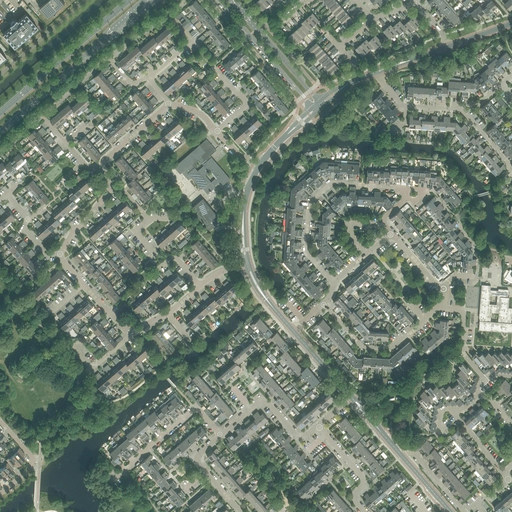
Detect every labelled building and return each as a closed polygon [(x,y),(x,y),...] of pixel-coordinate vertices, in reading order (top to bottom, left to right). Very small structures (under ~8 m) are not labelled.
[(48,0),(40,7),(48,17),(53,13),(55,14),(57,10),(65,3),(62,0),(48,0)] [(195,0),(189,6),(193,10),(200,5),(195,0)] [(266,7),(259,0),(258,0),(255,3),(262,11),(266,7)] [(333,0),(327,5),(330,9),(338,2),(335,0),(333,0)] [(436,11),(438,14),(449,4),(445,0),(443,0),(437,6),(439,9),(438,10),(436,11)] [(492,0),(487,4),(493,11),(497,7),(492,0)] [(330,9),(334,12),(341,6),(338,2),(330,9)] [(482,3),(480,5),(483,8),(485,12),(488,15),(493,11),(487,4),(485,6),(482,3)] [(443,13),(445,15),(453,9),(449,4),(438,14),(440,16),(442,14),(441,14),(443,13)] [(204,9),(200,5),(193,10),(195,13),(193,15),(195,17),(197,15),(204,9)] [(480,5),(475,9),(481,16),(485,12),(483,8),(480,5)] [(334,12),(337,16),(344,10),(341,6),(334,12)] [(208,14),(204,9),(197,15),(199,17),(197,19),(199,21),(208,14)] [(444,20),(446,23),(455,14),(457,13),(453,9),(445,15),(447,18),(446,19),(444,20)] [(481,16),(475,9),(470,13),(476,20),(481,16)] [(337,16),(340,20),(347,13),(344,10),(337,16)] [(182,12),(179,14),(177,16),(175,18),(177,20),(182,16),(184,14),(182,12)] [(313,13),(309,16),(315,24),(319,20),(313,13)] [(340,20),(343,23),(351,17),(347,13),(340,20)] [(13,47),(14,47),(14,46),(22,39),(25,40),(26,39),(28,38),(28,36),(28,34),(36,26),(36,27),(37,26),(36,25),(36,26),(26,14),(25,14),(17,21),(16,19),(15,20),(10,25),(10,24),(9,25),(10,25),(11,27),(3,34),(3,33),(2,34),(3,35),(3,34),(13,46),(13,47)] [(203,26),(205,24),(212,18),(208,14),(199,21),(203,26)] [(455,14),(446,23),(448,25),(449,23),(451,22),(453,24),(457,21),(459,24),(464,20),(461,17),(459,19),(455,14)] [(415,15),(411,19),(418,26),(421,23),(415,15)] [(309,16),(305,19),(312,27),(315,24),(309,16)] [(351,17),(343,23),(346,27),(354,21),(351,17)] [(212,18),(205,24),(206,25),(208,27),(205,29),(207,31),(214,25),(216,23),(212,18)] [(301,23),(303,24),(308,30),(312,27),(305,19),(301,23)] [(411,19),(408,22),(414,29),(418,26),(411,19)] [(400,20),(396,24),(402,31),(406,28),(404,25),(400,20)] [(408,22),(404,25),(406,28),(410,33),(414,29),(408,22)] [(303,24),(299,27),(306,35),(310,31),(308,30),(303,24)] [(391,24),(387,28),(393,35),(397,32),(392,27),(393,27),(391,24)] [(396,24),(393,27),(392,27),(397,32),(399,34),(402,31),(396,24)] [(207,31),(211,35),(218,30),(214,25),(207,31)] [(169,26),(164,30),(170,37),(174,33),(169,26)] [(299,27),(296,30),(302,38),(306,35),(299,27)] [(393,35),(387,28),(383,31),(390,38),(393,35)] [(164,30),(160,34),(165,41),(170,37),(164,30)] [(213,42),(215,40),(222,34),(218,30),(211,35),(213,38),(211,39),(213,42)] [(296,30),(292,33),(298,41),(302,38),(296,30)] [(298,41),(292,33),(288,37),(295,44),(298,41)] [(160,34),(155,38),(159,43),(159,44),(160,45),(165,41),(160,34)] [(215,40),(219,44),(226,39),(222,34),(215,40)] [(376,35),(372,38),(378,46),(382,42),(376,35)] [(154,37),(149,41),(155,47),(159,44),(159,43),(155,38),(154,37)] [(372,38),(369,41),(368,42),(373,47),(375,49),(378,46),(372,38)] [(218,46),(218,47),(219,49),(221,48),(222,50),(230,43),(226,39),(219,44),(218,45),(218,46)] [(367,39),(363,42),(369,50),(373,47),(368,42),(369,41),(367,39)] [(149,41),(145,45),(150,51),(155,47),(149,41)] [(309,49),(313,53),(320,46),(317,42),(309,49)] [(363,42),(359,45),(366,53),(369,50),(363,42)] [(145,45),(140,49),(143,52),(145,56),(150,51),(145,45)] [(366,53),(359,45),(355,49),(362,56),(366,53)] [(137,46),(132,50),(138,56),(143,52),(140,49),(137,46)] [(313,53),(316,56),(323,50),(320,46),(313,53)] [(242,49),(237,53),(243,60),(248,56),(242,49)] [(132,50),(128,54),(134,60),(138,56),(132,50)] [(316,56),(319,60),(326,53),(323,50),(316,56)] [(511,57),(506,51),(502,55),(511,66),(511,61),(510,60),(511,58),(511,57)] [(237,53),(233,57),(238,64),(240,66),(245,62),(243,60),(237,53)] [(319,60),(322,64),(329,57),(326,53),(319,60)] [(128,54),(123,58),(131,66),(135,62),(134,60),(128,54)] [(498,54),(495,57),(497,59),(502,64),(503,66),(505,64),(510,70),(511,68),(511,66),(502,55),(500,57),(498,54)] [(491,59),(491,60),(492,61),(503,74),(505,72),(505,71),(500,66),(502,64),(497,59),(495,57),(495,56),(494,56),(491,59)] [(233,57),(228,61),(234,68),(236,66),(239,69),(241,67),(240,66),(238,64),(233,57)] [(322,64),(325,67),(333,61),(329,57),(322,64)] [(131,66),(123,58),(119,62),(126,70),(131,66)] [(182,60),(180,62),(191,75),(196,70),(190,64),(187,67),(186,65),(182,60)] [(228,61),(223,65),(229,72),(230,71),(231,70),(234,72),(236,70),(234,68),(228,61)] [(325,67),(328,71),(336,64),(333,61),(325,67)] [(487,65),(489,67),(489,66),(494,72),(495,70),(500,76),(503,74),(492,61),(487,65)] [(183,70),(181,72),(186,79),(191,75),(180,62),(178,64),(182,69),(183,70)] [(336,64),(328,71),(332,75),(339,68),(336,64)] [(94,77),(98,82),(104,77),(102,74),(103,73),(108,69),(106,66),(101,71),(94,77)] [(489,67),(485,70),(495,83),(498,81),(493,75),(495,73),(494,72),(489,66),(489,67)] [(173,68),(171,70),(182,83),(186,79),(181,72),(178,75),(177,73),(173,68)] [(172,80),(177,86),(179,88),(183,84),(182,83),(171,70),(169,72),(173,77),(174,78),(172,80)] [(252,76),(256,81),(262,75),(258,70),(252,76)] [(485,70),(480,74),(486,81),(488,79),(493,85),(495,83),(485,70)] [(475,76),(476,78),(487,90),(489,88),(484,82),(486,81),(480,74),(478,72),(474,74),(475,76)] [(98,82),(102,87),(114,76),(112,74),(108,78),(106,79),(104,77),(98,82)] [(256,81),(260,85),(266,79),(262,75),(256,81)] [(102,87),(100,88),(104,93),(106,91),(112,86),(110,83),(111,82),(116,78),(114,76),(102,87)] [(164,76),(162,78),(173,90),(177,86),(172,80),(169,82),(168,81),(164,76)] [(475,76),(471,80),(472,81),(472,82),(478,88),(479,87),(484,92),(487,90),(476,78),(475,76)] [(173,90),(162,78),(160,80),(164,85),(164,84),(165,86),(162,88),(168,94),(173,90)] [(202,93),(203,92),(216,81),(214,79),(209,83),(208,85),(205,82),(198,89),(202,93)] [(262,92),(264,90),(270,84),(266,79),(260,85),(262,87),(260,89),(262,92)] [(203,92),(207,97),(214,91),(211,88),(213,87),(213,88),(218,83),(216,81),(203,92)] [(472,82),(466,81),(465,98),(468,98),(468,90),(475,91),(478,88),(472,82)] [(106,91),(110,96),(122,85),(120,83),(115,87),(116,87),(114,88),(112,86),(106,91)] [(264,90),(268,94),(274,89),(270,84),(264,90)] [(122,85),(110,96),(114,100),(120,95),(118,92),(119,91),(124,87),(122,85)] [(404,89),(404,94),(407,95),(407,99),(410,99),(411,95),(413,95),(414,86),(408,86),(408,89),(405,88),(404,89)] [(131,96),(135,100),(148,90),(146,87),(141,92),(142,92),(140,93),(138,90),(131,96)] [(207,97),(211,101),(223,90),(222,88),(217,92),(217,93),(216,94),(214,91),(207,97)] [(266,96),(270,101),(276,95),(279,93),(274,89),(268,94),(266,96)] [(135,100),(139,105),(146,99),(144,97),(145,96),(150,92),(148,90),(135,100)] [(211,101),(215,106),(221,100),(219,97),(220,96),(221,97),(225,92),(223,90),(211,101)] [(373,101),(371,103),(374,107),(376,105),(383,99),(381,97),(384,94),(382,92),(379,95),(377,92),(376,92),(371,97),(372,97),(373,99),(372,100),(373,101)] [(85,95),(81,99),(86,106),(91,102),(85,95)] [(270,101),(274,106),(280,100),(276,95),(270,101)] [(139,105),(143,110),(156,99),(154,97),(149,101),(148,102),(146,99),(139,105)] [(215,106),(219,110),(231,99),(229,97),(225,101),(224,103),(221,100),(215,106)] [(376,105),(380,109),(390,100),(388,98),(384,101),(383,99),(376,105)] [(76,103),(82,110),(83,112),(88,108),(86,106),(81,99),(76,103)] [(156,99),(143,110),(148,114),(154,109),(151,106),(153,105),(158,101),(156,99)] [(231,99),(219,110),(223,115),(229,109),(227,106),(228,105),(229,106),(233,101),(231,99)] [(280,100),(274,106),(278,110),(284,105),(284,104),(285,103),(285,102),(283,101),(282,101),(281,101),(280,100)] [(380,109),(383,113),(390,108),(388,106),(392,103),(390,100),(380,109)] [(259,102),(256,105),(260,110),(261,108),(264,106),(260,101),(259,102)] [(484,109),(486,112),(493,106),(490,101),(489,101),(480,109),(481,111),(484,109)] [(76,103),(72,107),(74,110),(74,111),(77,114),(82,110),(76,103)] [(69,104),(64,108),(69,115),(74,111),(74,110),(72,107),(69,104)] [(284,105),(278,110),(282,115),(289,109),(284,105)] [(486,117),(488,119),(497,110),(493,106),(486,112),(489,115),(486,117)] [(383,113),(387,118),(397,109),(395,107),(392,110),(390,108),(383,113)] [(64,108),(59,112),(65,119),(69,115),(64,108)] [(397,109),(387,118),(391,122),(398,116),(396,114),(399,111),(397,109)] [(254,118),(251,121),(257,127),(262,123),(255,115),(251,110),(248,112),(252,117),(253,117),(254,118)] [(497,110),(488,119),(489,120),(492,118),(494,121),(496,119),(501,115),(497,110)] [(59,112),(55,116),(62,124),(67,120),(65,119),(59,112)] [(128,115),(123,119),(129,125),(134,121),(131,118),(128,115)] [(62,124),(55,116),(50,120),(58,129),(63,125),(62,124)] [(170,116),(168,118),(178,131),(183,126),(177,120),(175,123),(173,121),(174,121),(170,116)] [(244,116),(242,118),(252,131),(257,127),(251,121),(249,123),(248,121),(244,116)] [(168,128),(174,134),(175,136),(180,132),(178,131),(168,118),(165,120),(169,125),(170,125),(171,126),(168,128)] [(245,126),(242,128),(248,135),(252,131),(242,118),(239,120),(243,125),(244,125),(245,126)] [(123,119),(119,123),(124,129),(129,125),(123,119)] [(452,130),(457,135),(466,126),(464,124),(461,127),(457,122),(453,121),(452,130)] [(119,123),(114,127),(120,133),(124,129),(119,123)] [(112,124),(107,128),(110,131),(115,137),(120,133),(114,127),(112,124)] [(161,124),(158,126),(169,138),(174,134),(168,128),(166,131),(164,129),(165,129),(161,124)] [(235,124),(233,126),(243,139),(248,135),(242,128),(240,131),(239,129),(235,124)] [(489,135),(490,136),(498,129),(496,127),(497,126),(495,124),(487,131),(489,134),(489,135)] [(162,134),(159,136),(165,142),(169,138),(158,126),(156,128),(160,133),(161,132),(162,134)] [(243,139),(233,126),(230,128),(235,133),(236,134),(233,137),(239,143),(243,139)] [(457,135),(461,139),(467,134),(465,131),(468,128),(466,126),(457,135)] [(28,135),(32,140),(44,129),(42,127),(38,131),(37,133),(34,130),(28,135)] [(30,142),(34,147),(42,139),(40,136),(41,135),(42,136),(46,132),(44,129),(32,140),(30,142)] [(492,137),(495,140),(503,133),(501,131),(500,132),(498,129),(490,136),(491,137),(492,137)] [(110,131),(105,135),(111,141),(112,142),(115,139),(114,138),(115,137),(110,131)] [(151,132),(149,134),(160,146),(165,142),(159,136),(156,138),(155,137),(156,137),(151,132)] [(465,144),(467,142),(474,137),(475,136),(472,133),(469,136),(467,134),(461,139),(465,144)] [(497,144),(498,145),(506,138),(504,136),(505,135),(503,134),(503,133),(495,140),(497,143),(497,144)] [(153,142),(150,144),(155,150),(160,146),(149,134),(147,136),(151,141),(151,140),(153,142)] [(38,151),(40,149),(52,138),(50,136),(46,140),(46,141),(45,142),(42,139),(34,147),(38,151)] [(79,142),(83,147),(89,141),(85,136),(79,142)] [(467,142),(471,147),(481,138),(479,136),(475,139),(474,137),(467,142)] [(40,149),(44,154),(50,148),(48,146),(49,144),(50,145),(54,141),(52,138),(40,149)] [(471,147),(475,152),(482,146),(480,144),(483,141),(481,138),(471,147)] [(506,138),(498,145),(499,147),(500,146),(501,148),(503,149),(511,142),(509,140),(507,138),(506,138)] [(142,140),(140,142),(151,154),(155,150),(150,144),(147,146),(146,145),(147,145),(142,140)] [(83,147),(87,151),(93,145),(89,141),(83,147)] [(151,154),(140,142),(138,144),(142,148),(144,150),(141,152),(146,158),(151,154)] [(503,153),(505,155),(511,148),(511,143),(511,142),(503,149),(506,151),(503,153)] [(42,155),(46,160),(60,147),(58,145),(54,149),(54,150),(52,151),(50,148),(44,154),(42,155)] [(87,151),(91,156),(97,150),(93,145),(87,151)] [(230,178),(211,157),(206,161),(203,157),(205,156),(203,154),(206,152),(200,145),(174,167),(180,174),(182,172),(188,180),(191,177),(201,189),(202,188),(208,194),(211,191),(210,189),(220,181),(223,184),(230,178)] [(475,152),(479,156),(489,148),(487,145),(484,148),(482,146),(475,152)] [(60,147),(46,160),(50,165),(58,157),(56,155),(57,153),(57,154),(62,150),(60,147)] [(479,156),(483,161),(490,155),(488,153),(491,150),(489,148),(479,156)] [(97,150),(91,156),(90,156),(90,157),(92,159),(93,158),(95,160),(101,155),(97,150)] [(19,153),(14,157),(20,164),(22,166),(26,162),(24,160),(19,153)] [(483,161),(487,166),(497,157),(495,154),(492,157),(490,155),(483,161)] [(115,162),(119,167),(126,161),(121,156),(115,162)] [(14,157),(10,161),(15,168),(20,164),(14,157)] [(487,166),(491,170),(498,165),(496,162),(499,159),(497,157),(487,166)] [(10,161),(5,165),(8,169),(9,170),(10,172),(12,174),(17,170),(15,168),(10,161)] [(119,167),(123,171),(129,165),(126,161),(119,167)] [(323,161),(314,169),(320,176),(322,174),(326,178),(326,179),(329,178),(323,161)] [(335,162),(323,161),(329,178),(331,177),(331,176),(331,171),(334,171),(335,162)] [(2,162),(0,163),(0,168),(3,172),(5,174),(9,170),(8,169),(5,165),(2,162)] [(498,165),(491,170),(495,175),(505,166),(503,164),(500,167),(498,165)] [(123,171),(127,175),(133,170),(129,165),(123,171)] [(314,169),(310,173),(320,185),(323,183),(318,178),(320,176),(314,169)] [(127,175),(131,180),(133,178),(134,178),(138,175),(133,170),(127,175)] [(308,171),(303,175),(311,184),(313,182),(318,187),(320,185),(310,173),(308,171)] [(79,175),(77,176),(87,189),(92,185),(87,178),(84,181),(83,179),(79,175)] [(298,179),(300,181),(306,188),(311,194),(313,191),(308,186),(311,184),(303,175),(298,179)] [(434,189),(436,191),(446,183),(440,176),(436,175),(436,184),(438,186),(434,189)] [(80,184),(77,186),(83,193),(87,189),(77,176),(74,178),(79,183),(80,184)] [(131,180),(127,184),(131,188),(137,183),(139,181),(138,179),(136,181),(135,180),(134,178),(133,178),(131,180)] [(26,185),(24,187),(29,192),(30,190),(37,185),(33,180),(30,182),(26,185)] [(300,181),(291,189),(307,197),(308,194),(307,194),(304,190),(306,188),(300,181)] [(70,182),(68,184),(79,197),(83,193),(77,186),(75,189),(74,187),(70,182)] [(131,188),(135,193),(141,187),(137,183),(131,188)] [(442,191),(443,193),(450,187),(446,183),(436,191),(438,194),(442,191)] [(68,194),(71,198),(74,201),(79,197),(68,184),(65,186),(70,191),(71,192),(68,194)] [(30,190),(34,195),(41,189),(37,185),(30,190)] [(135,193),(139,197),(145,192),(141,187),(135,193)] [(442,198),(444,200),(454,191),(450,187),(443,193),(445,195),(442,198)] [(34,195),(32,196),(36,201),(38,199),(45,194),(41,189),(34,195)] [(145,192),(139,197),(143,202),(152,194),(148,189),(145,192)] [(291,189),(291,201),(299,201),(299,198),(305,198),(306,199),(307,197),(291,189)] [(449,199),(451,201),(458,196),(455,192),(454,191),(444,200),(446,202),(449,199)] [(333,192),(330,194),(341,206),(346,202),(346,194),(343,193),(338,198),(333,192)] [(45,194),(38,199),(42,204),(49,198),(45,194)] [(330,194),(328,196),(333,202),(330,204),(336,211),(338,212),(342,208),(341,206),(330,194)] [(66,196),(64,198),(72,208),(77,204),(74,201),(71,198),(69,200),(67,199),(68,198),(66,196)] [(387,197),(383,196),(383,205),(387,210),(397,201),(395,199),(391,202),(387,197)] [(424,205),(428,210),(435,204),(433,202),(436,199),(434,196),(424,205)] [(458,196),(451,201),(453,203),(450,206),(452,209),(461,200),(458,196)] [(65,203),(62,206),(68,212),(72,208),(64,198),(62,200),(63,202),(64,202),(65,203)] [(118,198),(116,200),(126,212),(131,208),(126,202),(123,204),(122,203),(122,202),(118,198)] [(217,214),(215,212),(203,198),(193,206),(198,212),(195,215),(209,231),(213,228),(218,223),(222,220),(217,214)] [(119,207),(116,210),(122,216),(126,212),(116,200),(113,202),(117,206),(118,206),(119,207)] [(328,209),(325,211),(331,218),(336,213),(325,201),(323,203),(328,209)] [(211,206),(216,212),(220,208),(215,202),(211,206)] [(428,210),(432,214),(442,205),(440,203),(437,206),(435,204),(428,210)] [(57,204),(55,206),(63,216),(68,212),(62,206),(59,208),(58,207),(59,206),(57,204)] [(432,214),(436,218),(442,213),(441,210),(444,208),(442,205),(432,214)] [(53,214),(55,216),(58,220),(63,216),(55,206),(53,208),(54,210),(56,211),(53,214)] [(109,206),(107,208),(117,220),(122,216),(116,210),(114,212),(113,211),(113,210),(109,206)] [(2,207),(0,208),(0,209),(11,221),(15,217),(10,211),(7,213),(6,212),(2,207)] [(110,215),(107,218),(115,226),(119,222),(117,220),(107,208),(104,210),(108,214),(109,214),(110,215)] [(3,217),(1,219),(6,225),(11,221),(0,209),(0,213),(2,215),(3,217)] [(395,218),(397,220),(404,215),(400,210),(390,219),(392,221),(395,218)] [(315,220),(314,223),(328,223),(328,224),(331,224),(331,218),(325,211),(323,213),(322,220),(315,220)] [(48,212),(45,214),(56,226),(61,222),(58,220),(55,216),(53,219),(51,217),(52,217),(48,212)] [(436,218),(440,223),(449,214),(447,212),(444,215),(442,213),(436,218)] [(399,222),(395,225),(397,227),(407,219),(409,217),(405,213),(404,215),(397,220),(399,222)] [(49,222),(46,224),(52,230),(56,226),(45,214),(43,216),(47,221),(48,221),(49,222)] [(440,223),(443,227),(450,221),(448,219),(452,216),(449,214),(440,223)] [(102,216),(100,218),(108,228),(110,230),(115,226),(107,218),(105,220),(103,219),(104,218),(102,216)] [(101,223),(98,226),(104,232),(108,228),(100,218),(98,220),(99,222),(100,222),(101,223)] [(403,227),(405,229),(411,223),(407,219),(397,227),(400,230),(403,227)] [(39,220),(36,222),(47,234),(52,230),(46,224),(44,227),(42,225),(43,225),(39,220)] [(174,220),(172,222),(180,232),(185,228),(180,221),(177,224),(176,222),(174,220)] [(443,227),(447,231),(455,225),(457,223),(455,220),(452,223),(450,221),(443,227)] [(47,234),(36,222),(34,224),(38,229),(39,229),(40,230),(37,232),(42,239),(47,234)] [(173,227),(170,229),(176,236),(180,232),(172,222),(170,224),(172,226),(173,227)] [(403,234),(405,236),(415,228),(411,223),(405,229),(406,231),(403,234)] [(93,224),(91,226),(99,236),(104,232),(98,226),(96,228),(94,226),(95,226),(93,224)] [(445,233),(449,238),(455,232),(453,230),(457,227),(455,225),(447,231),(445,233)] [(99,236),(91,226),(89,228),(90,230),(91,230),(92,231),(89,234),(94,240),(99,236)] [(165,228),(163,230),(171,239),(176,236),(170,229),(168,232),(167,230),(165,228)] [(410,236),(412,238),(419,232),(415,228),(405,236),(407,239),(410,236)] [(164,235),(161,237),(167,243),(171,239),(163,230),(161,232),(163,234),(164,235)] [(449,238),(453,242),(462,233),(460,231),(457,234),(455,232),(449,238)] [(5,243),(9,248),(16,243),(13,240),(15,239),(20,235),(18,233),(17,232),(13,237),(12,237),(10,239),(5,243)] [(419,232),(412,238),(414,240),(411,242),(413,245),(423,236),(419,232)] [(453,242),(456,246),(463,241),(461,239),(464,236),(462,233),(453,242)] [(110,244),(114,249),(126,238),(124,236),(119,240),(120,240),(118,242),(116,239),(110,244)] [(167,243),(161,237),(159,239),(158,238),(156,236),(154,238),(155,240),(162,248),(167,243)] [(114,249),(118,254),(124,248),(122,245),(123,244),(123,245),(128,240),(126,238),(114,249)] [(192,245),(196,250),(202,244),(198,239),(192,245)] [(9,248),(13,253),(26,242),(24,240),(19,244),(18,245),(16,243),(9,248)] [(456,246),(460,251),(470,242),(468,240),(465,243),(463,241),(456,246)] [(413,247),(412,248),(416,252),(423,245),(424,244),(423,242),(422,243),(420,241),(413,247)] [(13,253),(17,257),(23,252),(21,249),(23,248),(28,244),(26,242),(13,253)] [(317,255),(319,258),(331,247),(327,242),(318,242),(318,245),(322,250),(317,255)] [(460,251),(464,255),(472,255),(473,252),(469,247),(472,244),(470,242),(460,251)] [(196,250),(200,254),(206,248),(202,244),(196,250)] [(416,252),(419,255),(426,249),(423,245),(416,252)] [(118,254),(122,258),(131,250),(129,247),(127,249),(126,251),(124,248),(118,254)] [(327,255),(328,257),(335,252),(331,247),(319,258),(321,260),(327,255)] [(200,254),(204,259),(210,253),(206,248),(200,254)] [(17,257),(21,262),(33,251),(32,249),(27,253),(26,254),(23,252),(17,257)] [(419,255),(422,259),(430,252),(426,249),(419,255)] [(122,258),(119,260),(123,265),(124,264),(124,265),(126,263),(132,257),(130,254),(131,253),(131,254),(133,252),(131,250),(122,258)] [(285,250),(284,262),(300,256),(299,254),(293,254),(293,251),(285,250)] [(21,262),(25,266),(31,261),(29,258),(30,257),(31,257),(35,253),(33,251),(21,262)] [(73,256),(78,261),(84,256),(80,251),(73,256)] [(325,265),(327,267),(339,256),(335,252),(328,257),(330,260),(325,265)] [(422,259),(425,263),(433,256),(430,252),(422,259)] [(204,259),(208,263),(214,258),(210,253),(204,259)] [(78,261),(81,266),(88,260),(84,256),(78,261)] [(284,262),(291,271),(298,265),(296,262),(300,259),(301,259),(300,256),(284,262)] [(339,256),(327,267),(329,269),(335,264),(337,267),(343,261),(339,256)] [(425,263),(428,266),(436,260),(433,256),(425,263)] [(126,263),(124,265),(127,269),(129,267),(139,259),(137,257),(136,257),(136,258),(135,258),(135,259),(134,260),(132,258),(132,257),(126,263)] [(214,258),(208,263),(212,268),(218,262),(214,258)] [(372,258),(369,261),(375,269),(379,265),(372,258)] [(81,266),(85,270),(92,265),(96,261),(94,259),(90,263),(88,260),(81,266)] [(139,259),(129,267),(134,272),(140,266),(137,264),(139,262),(139,263),(141,261),(139,259)] [(25,266),(29,271),(39,263),(37,260),(35,262),(34,264),(31,261),(25,266)] [(428,266),(431,270),(439,263),(436,260),(428,266)] [(365,264),(372,272),(373,274),(377,270),(375,269),(369,261),(365,264)] [(289,272),(293,277),(308,265),(306,262),(300,267),(298,265),(291,271),(289,272)] [(39,263),(29,271),(32,275),(30,277),(30,278),(32,280),(37,275),(36,273),(39,270),(37,267),(38,266),(39,266),(41,265),(40,265),(39,263)] [(431,270),(434,273),(442,267),(439,263),(431,270)] [(365,264),(361,267),(368,275),(372,272),(365,264)] [(92,265),(85,270),(90,275),(91,274),(96,269),(97,268),(98,267),(97,265),(94,267),(92,265)] [(293,277),(297,282),(306,274),(304,272),(310,267),(308,265),(293,277)] [(95,278),(101,273),(104,271),(99,266),(96,269),(91,274),(95,278)] [(363,269),(359,272),(366,280),(369,276),(368,275),(361,267),(363,269)] [(442,267),(434,273),(438,277),(441,275),(443,277),(447,273),(445,271),(442,267)] [(61,269),(56,273),(61,279),(66,275),(61,269)] [(169,269),(166,271),(177,283),(182,279),(176,273),(174,275),(172,274),(173,273),(169,269)] [(507,269),(503,274),(505,275),(505,276),(506,276),(504,279),(508,281),(510,279),(511,280),(511,270),(510,269),(509,271),(507,269)] [(170,278),(167,281),(173,287),(177,283),(166,271),(164,272),(168,277),(169,277),(170,278)] [(302,287),(304,285),(316,274),(314,272),(308,276),(306,274),(297,282),(302,287)] [(356,275),(362,283),(364,285),(367,281),(366,280),(359,272),(356,275)] [(56,273),(51,277),(57,283),(60,281),(61,279),(56,273)] [(95,278),(99,283),(105,277),(101,273),(95,278)] [(304,285),(302,286),(306,291),(308,289),(314,283),(312,281),(318,276),(316,274),(304,285)] [(356,275),(352,278),(359,286),(362,283),(356,275)] [(160,276),(157,278),(168,291),(173,287),(167,281),(165,283),(163,281),(164,281),(160,276)] [(51,277),(47,281),(52,287),(57,283),(51,277)] [(99,283),(103,287),(109,281),(105,277),(99,283)] [(161,286),(158,288),(161,292),(166,298),(170,293),(168,291),(157,278),(155,280),(159,285),(160,285),(161,286)] [(352,278),(348,281),(355,289),(359,286),(352,278)] [(47,281),(42,285),(48,291),(52,287),(47,281)] [(103,287),(107,292),(112,287),(112,288),(113,286),(109,281),(103,287)] [(227,281),(225,283),(233,292),(238,288),(240,290),(243,288),(237,281),(234,284),(233,282),(230,284),(229,283),(227,281)] [(310,296),(312,294),(324,283),(322,281),(316,286),(314,283),(308,289),(306,291),(310,296)] [(355,289),(348,281),(345,285),(347,288),(353,294),(357,291),(355,289)] [(226,288),(224,290),(229,296),(233,292),(225,283),(223,284),(225,286),(226,288)] [(324,283),(312,294),(316,299),(323,293),(321,291),(326,286),(324,283)] [(150,284),(148,286),(157,296),(161,292),(158,288),(156,286),(153,288),(152,287),(152,286),(150,284)] [(482,284),(479,313),(479,319),(480,319),(479,328),(479,330),(511,332),(511,322),(511,323),(511,308),(511,307),(508,308),(509,297),(508,297),(508,289),(505,289),(504,289),(498,289),(498,290),(490,290),(491,285),(485,285),(482,284)] [(42,285),(38,289),(43,295),(48,291),(42,285)] [(149,291),(146,294),(152,300),(157,296),(148,286),(146,288),(148,290),(149,291)] [(370,293),(373,297),(381,290),(377,286),(370,293)] [(105,293),(109,298),(116,292),(112,288),(112,287),(107,292),(105,293)] [(218,288),(216,290),(224,300),(229,296),(224,290),(221,292),(220,291),(220,290),(218,288)] [(43,295),(38,289),(33,293),(39,299),(43,295)] [(217,295),(214,298),(219,302),(218,303),(221,306),(226,302),(224,300),(216,290),(214,292),(216,294),(217,295)] [(373,297),(376,301),(384,294),(381,290),(373,297)] [(116,292),(109,298),(113,302),(120,297),(116,292)] [(141,292),(139,294),(147,304),(152,300),(146,294),(144,296),(143,295),(143,294),(141,292)] [(205,292),(203,294),(214,307),(218,303),(219,302),(214,298),(213,296),(210,299),(209,297),(205,292)] [(140,299),(137,301),(143,308),(147,304),(139,294),(137,296),(139,298),(140,299)] [(207,302),(204,304),(209,311),(214,307),(203,294),(201,296),(205,301),(207,302)] [(338,307),(343,302),(347,299),(342,294),(333,302),(338,307)] [(384,294),(376,301),(379,304),(387,297),(384,294)] [(80,296),(77,298),(88,310),(93,306),(87,300),(85,302),(83,301),(84,301),(80,296)] [(379,304),(382,308),(390,301),(387,297),(379,304)] [(78,308),(84,314),(86,316),(90,312),(88,310),(77,298),(75,300),(79,305),(80,304),(81,306),(78,308)] [(143,308),(137,301),(135,304),(134,302),(132,300),(130,302),(131,304),(132,304),(138,312),(143,308)] [(196,300),(194,302),(205,314),(209,311),(204,304),(201,306),(200,305),(196,300)] [(342,311),(351,304),(353,302),(351,301),(349,302),(349,301),(346,304),(343,302),(338,307),(342,311)] [(382,308),(386,311),(396,303),(395,303),(393,305),(390,301),(382,308)] [(198,310),(195,312),(200,318),(205,314),(194,302),(192,304),(196,309),(196,308),(198,310)] [(396,303),(386,311),(388,310),(389,311),(387,313),(389,315),(391,313),(401,304),(399,306),(396,303)] [(71,304),(68,306),(79,318),(84,314),(78,308),(76,310),(74,309),(75,309),(71,304)] [(346,316),(348,315),(352,311),(350,309),(353,306),(351,304),(342,311),(346,316)] [(393,311),(396,315),(404,308),(401,304),(391,313),(393,311)] [(72,313),(69,316),(75,322),(79,318),(68,306),(66,308),(70,312),(71,312),(72,313)] [(187,308),(185,310),(196,322),(200,318),(195,312),(192,314),(191,313),(187,308)] [(396,315),(400,318),(407,312),(404,308),(396,315)] [(196,322),(185,310),(183,312),(187,316),(188,317),(186,320),(193,329),(198,325),(196,322)] [(348,315),(352,320),(361,312),(359,310),(356,312),(353,310),(352,311),(348,315)] [(62,312),(59,314),(70,326),(72,328),(77,324),(75,322),(69,316),(66,318),(65,317),(66,316),(62,312)] [(352,320),(356,325),(357,325),(361,321),(362,320),(360,318),(363,315),(361,312),(352,320)] [(400,323),(399,323),(400,324),(403,322),(410,315),(407,312),(400,318),(397,320),(400,323)] [(59,314),(57,316),(61,320),(63,321),(60,324),(65,330),(67,332),(72,328),(70,326),(59,314)] [(410,315),(403,322),(406,326),(414,319),(410,315)] [(256,325),(258,327),(264,322),(260,317),(251,325),(253,328),(256,325)] [(90,326),(94,331),(107,320),(105,318),(100,322),(99,324),(96,321),(94,323),(92,324),(90,326)] [(323,318),(314,326),(316,328),(316,329),(318,328),(320,330),(327,323),(323,318)] [(94,331),(98,336),(105,330),(102,327),(104,326),(108,322),(107,320),(94,331)] [(356,325),(355,326),(359,331),(368,323),(366,321),(364,323),(362,320),(361,321),(357,325),(356,325)] [(257,333),(259,335),(268,327),(264,322),(258,327),(261,330),(257,333)] [(323,336),(324,335),(332,328),(327,323),(320,330),(322,332),(321,334),(323,336)] [(359,331),(363,336),(369,331),(367,329),(370,326),(368,323),(359,331)] [(98,336),(102,340),(114,329),(113,327),(108,331),(107,333),(105,330),(98,336)] [(268,327),(259,335),(261,337),(262,336),(265,339),(273,332),(268,327)] [(329,335),(332,337),(338,332),(333,327),(332,328),(324,335),(327,337),(329,335)] [(365,338),(375,339),(376,327),(373,327),(372,331),(369,331),(363,336),(365,338)] [(102,340),(106,345),(112,339),(110,336),(111,335),(112,335),(116,331),(114,329),(102,340)] [(435,329),(432,331),(441,341),(448,335),(448,332),(439,331),(437,332),(435,329)] [(159,330),(153,335),(157,340),(163,334),(166,332),(164,330),(161,332),(159,330)] [(273,339),(275,342),(281,337),(277,331),(268,340),(269,342),(273,339)] [(433,337),(431,338),(436,345),(441,341),(432,331),(430,333),(433,337)] [(331,342),(333,345),(342,337),(338,332),(332,337),(334,340),(331,342)] [(157,340),(160,344),(167,339),(163,334),(157,340)] [(112,339),(106,345),(110,349),(118,343),(123,339),(120,336),(116,340),(115,342),(112,339)] [(274,348),(276,350),(286,342),(281,337),(275,342),(278,345),(274,348)] [(338,345),(340,347),(346,342),(342,337),(333,345),(335,347),(338,345)] [(426,337),(423,339),(432,349),(436,345),(431,338),(429,340),(426,337)] [(160,344),(164,349),(171,344),(167,339),(160,344)] [(247,339),(245,341),(253,350),(258,346),(253,340),(250,342),(247,339)] [(432,349),(423,339),(421,341),(424,344),(422,346),(428,353),(432,349)] [(245,346),(243,348),(248,354),(253,350),(245,341),(243,342),(245,346)] [(409,341),(404,345),(409,351),(412,349),(415,352),(417,350),(409,341)] [(282,349),(284,351),(286,349),(286,350),(290,346),(286,342),(276,350),(278,352),(282,349)] [(339,352),(341,354),(350,347),(346,342),(340,347),(342,349),(339,352)] [(171,344),(164,349),(168,354),(175,348),(171,344)] [(139,345),(137,347),(145,357),(150,353),(145,346),(142,349),(140,347),(141,347),(139,345)] [(404,345),(399,349),(407,358),(410,356),(408,355),(411,353),(409,351),(404,345)] [(138,352),(135,354),(141,361),(145,357),(137,347),(135,349),(136,351),(137,351),(138,352)] [(237,347),(235,349),(243,359),(248,354),(243,348),(240,351),(237,347)] [(350,347),(341,354),(344,357),(345,356),(347,358),(349,357),(353,353),(355,352),(350,347)] [(233,357),(238,363),(243,359),(235,349),(233,351),(236,354),(233,357)] [(279,361),(281,363),(290,355),(286,350),(286,349),(284,351),(280,354),(283,357),(279,361)] [(399,349),(395,354),(400,360),(401,361),(403,359),(405,361),(407,358),(399,349)] [(497,355),(501,360),(500,361),(504,365),(508,362),(507,360),(508,359),(504,354),(501,351),(497,355)] [(476,352),(472,356),(476,361),(475,362),(478,365),(481,362),(481,361),(482,360),(478,355),(476,352)] [(478,355),(482,360),(481,361),(481,362),(484,365),(488,361),(487,361),(489,360),(485,355),(482,352),(478,355)] [(485,355),(489,360),(487,361),(488,361),(490,364),(494,361),(495,360),(491,355),(488,352),(485,355)] [(491,355),(495,360),(494,361),(497,364),(500,361),(501,360),(497,355),(495,352),(491,355)] [(130,353),(128,355),(136,365),(141,361),(135,354),(133,357),(131,355),(132,355),(130,353)] [(349,361),(352,363),(357,358),(353,353),(349,357),(344,361),(346,363),(349,361)] [(395,354),(390,358),(389,366),(392,366),(394,365),(395,367),(399,364),(400,365),(402,363),(401,361),(400,360),(395,354)] [(129,360),(126,362),(130,367),(131,369),(136,365),(128,355),(126,357),(127,359),(128,358),(129,360)] [(287,362),(289,365),(295,359),(290,355),(281,363),(283,365),(287,362)] [(117,356),(115,358),(125,371),(130,367),(126,362),(125,360),(122,363),(121,361),(117,356)] [(234,362),(231,365),(236,371),(241,366),(238,363),(233,357),(231,359),(234,362)] [(118,366),(115,368),(121,375),(125,371),(115,358),(113,360),(117,365),(118,366)] [(357,358),(352,363),(354,365),(360,366),(359,375),(363,375),(363,368),(364,358),(357,358)] [(288,371),(290,373),(299,364),(295,359),(289,365),(291,367),(288,371)] [(458,365),(461,368),(465,373),(467,372),(471,369),(468,366),(467,367),(463,362),(458,365)] [(252,374),(254,376),(264,368),(260,363),(254,369),(255,371),(252,374)] [(108,364),(106,366),(116,378),(121,375),(115,368),(113,371),(112,369),(108,364)] [(225,364),(223,365),(232,375),(236,371),(231,365),(228,367),(225,364)] [(298,374),(301,371),(303,369),(299,364),(290,373),(292,375),(295,372),(298,374)] [(223,369),(220,371),(221,373),(227,379),(232,375),(223,365),(221,367),(223,369)] [(109,374),(106,376),(112,382),(116,378),(106,366),(103,368),(107,373),(108,373),(109,374)] [(300,377),(302,379),(311,371),(307,366),(303,369),(301,371),(304,374),(300,377)] [(260,376),(261,378),(268,372),(264,368),(254,376),(256,379),(260,376)] [(457,372),(460,375),(464,380),(466,378),(469,375),(467,372),(465,373),(461,368),(457,372)] [(307,378),(310,381),(316,376),(311,371),(302,379),(304,381),(307,378)] [(99,372),(97,374),(107,386),(112,382),(106,376),(104,378),(103,377),(99,372)] [(227,379),(221,373),(218,376),(215,372),(213,374),(221,384),(227,379)] [(260,383),(262,385),(272,376),(268,372),(261,378),(263,380),(260,383)] [(190,384),(192,386),(202,378),(197,373),(192,378),(194,381),(190,384)] [(107,386),(97,374),(94,376),(98,381),(99,380),(100,382),(97,384),(103,391),(107,386)] [(456,378),(459,381),(463,386),(464,385),(468,381),(466,378),(464,380),(460,375),(456,378)] [(267,385),(269,387),(276,381),(272,376),(262,385),(264,388),(267,385)] [(316,376),(310,381),(312,384),(309,387),(311,389),(320,381),(316,376)] [(198,385),(200,388),(206,383),(202,378),(192,386),(194,388),(198,385)] [(497,391),(499,393),(509,384),(505,379),(498,385),(501,388),(497,391)] [(267,392),(269,394),(280,385),(276,381),(269,387),(271,389),(267,392)] [(455,384),(462,392),(467,388),(464,385),(463,386),(459,381),(455,384)] [(199,394),(201,396),(210,388),(206,383),(200,388),(202,391),(199,394)] [(455,384),(452,388),(456,393),(455,394),(457,397),(462,392),(455,384)] [(504,392),(506,394),(511,388),(511,387),(509,384),(499,393),(501,395),(504,392)] [(275,393),(276,395),(283,389),(280,385),(269,394),(271,396),(275,393)] [(430,393),(429,394),(432,397),(432,398),(436,394),(437,393),(433,388),(430,385),(426,389),(430,393)] [(437,385),(433,388),(437,393),(436,394),(438,397),(439,396),(441,398),(444,396),(442,394),(443,393),(439,388),(437,385)] [(443,385),(439,388),(443,393),(442,394),(445,397),(448,394),(450,393),(445,388),(443,385)] [(449,385),(445,388),(450,393),(448,394),(451,397),(455,394),(456,393),(452,388),(449,385)] [(210,388),(201,396),(203,398),(206,395),(209,398),(210,397),(215,393),(214,393),(215,392),(213,389),(212,390),(210,388)] [(275,400),(277,403),(287,394),(283,389),(276,395),(278,397),(275,400)] [(328,394),(325,397),(331,403),(335,398),(327,389),(325,391),(328,394)] [(420,393),(422,396),(427,402),(428,400),(432,397),(429,394),(428,395),(424,390),(420,393)] [(209,402),(211,405),(220,396),(216,391),(214,393),(215,393),(210,397),(211,398),(212,399),(209,402)] [(287,394),(277,403),(279,405),(282,402),(284,404),(291,398),(293,397),(289,392),(287,394)] [(175,396),(170,400),(176,407),(178,405),(183,411),(186,408),(175,396)] [(216,404),(218,406),(224,401),(220,396),(211,405),(213,407),(216,404)] [(319,396),(317,397),(325,407),(331,403),(325,397),(323,399),(319,396)] [(419,400),(421,403),(426,408),(427,407),(431,403),(428,400),(427,402),(422,396),(420,398),(419,400)] [(318,403),(315,405),(321,411),(325,407),(317,397),(315,399),(318,403)] [(169,398),(164,403),(166,404),(176,417),(179,414),(174,409),(176,407),(170,400),(169,398)] [(291,398),(284,404),(286,406),(283,409),(285,411),(295,402),(291,398)] [(217,412),(219,414),(229,406),(224,401),(218,406),(221,409),(217,412)] [(480,408),(478,410),(484,416),(488,412),(479,402),(477,404),(480,408)] [(417,406),(420,409),(424,414),(426,413),(429,410),(427,407),(426,408),(421,403),(417,406)] [(166,404),(161,408),(167,415),(169,413),(174,419),(176,417),(166,404)] [(309,404),(307,406),(316,415),(321,411),(315,405),(313,408),(309,404)] [(229,406),(219,414),(213,420),(215,422),(225,413),(227,416),(233,411),(229,406)] [(308,411),(306,414),(311,420),(316,415),(307,406),(305,408),(308,411)] [(155,411),(165,423),(167,425),(169,423),(164,417),(167,415),(161,408),(160,407),(155,411)] [(473,408),(471,410),(480,420),(484,416),(478,410),(476,412),(473,408)] [(416,412),(419,415),(423,420),(425,419),(428,416),(426,413),(424,414),(420,409),(416,412)] [(154,410),(150,414),(155,421),(158,419),(163,425),(165,423),(155,411),(154,410)] [(472,415),(469,417),(475,424),(480,420),(471,410),(469,412),(472,415)] [(258,411),(255,413),(264,423),(268,419),(263,412),(261,414),(258,411)] [(300,413),(298,414),(306,424),(311,420),(306,414),(304,412),(301,414),(300,413)] [(256,418),(254,420),(260,426),(264,423),(255,413),(253,415),(256,418)] [(150,414),(145,418),(156,431),(158,428),(153,423),(155,421),(150,414)] [(297,418),(294,420),(296,422),(301,428),(306,424),(298,414),(296,416),(297,418)] [(423,420),(419,415),(415,419),(422,427),(427,422),(425,419),(423,420)] [(339,427),(340,429),(350,421),(346,416),(338,423),(341,426),(339,427)] [(475,424),(469,417),(467,419),(464,416),(462,417),(471,428),(475,424)] [(145,418),(140,422),(146,429),(148,427),(153,433),(156,431),(145,418)] [(249,418),(247,420),(256,430),(260,426),(254,420),(252,421),(249,418)] [(247,426),(245,427),(251,434),(256,430),(247,420),(244,422),(247,426)] [(344,429),(346,432),(354,426),(350,421),(340,429),(342,431),(344,429)] [(140,422),(136,426),(146,439),(149,437),(144,431),(146,429),(140,422)] [(201,425),(196,429),(205,439),(207,437),(204,434),(207,431),(201,425)] [(136,426),(131,430),(137,437),(139,435),(144,441),(146,439),(136,426)] [(240,426),(238,428),(247,438),(251,434),(245,427),(243,429),(240,426)] [(347,437),(348,438),(358,430),(354,426),(346,432),(349,435),(347,437)] [(269,433),(273,437),(283,429),(281,427),(278,430),(276,427),(269,433)] [(239,433),(237,435),(243,441),(247,438),(238,428),(236,430),(239,433)] [(196,429),(191,433),(197,440),(199,438),(202,441),(205,439),(196,429)] [(273,437),(277,441),(284,436),(281,433),(284,431),(283,429),(273,437)] [(452,434),(450,435),(451,436),(454,440),(461,434),(460,432),(458,429),(452,434)] [(126,435),(128,437),(137,447),(140,445),(135,439),(137,437),(131,430),(126,435)] [(352,439),(356,443),(359,440),(358,438),(362,435),(358,430),(348,438),(350,440),(352,439)] [(191,433),(187,437),(195,447),(198,445),(195,442),(197,440),(191,433)] [(232,433),(229,435),(238,445),(243,441),(237,435),(235,437),(232,433)] [(461,434),(454,440),(455,441),(458,444),(466,438),(465,437),(463,434),(462,435),(461,434)] [(238,445),(229,435),(227,437),(230,441),(228,443),(234,449),(238,445)] [(277,441),(281,446),(290,437),(288,436),(286,438),(284,436),(277,441)] [(128,437),(124,441),(129,447),(132,445),(137,451),(139,449),(137,447),(128,437)] [(187,437),(182,441),(188,448),(190,446),(193,449),(195,447),(187,437)] [(281,446),(284,450),(291,444),(289,441),(291,439),(290,437),(281,446)] [(466,438),(458,444),(459,445),(463,449),(469,443),(470,443),(470,441),(468,441),(467,439),(466,438)] [(353,451),(354,453),(366,442),(364,441),(362,443),(359,440),(356,443),(352,447),(354,449),(353,451)] [(422,448),(424,450),(430,444),(427,440),(416,449),(418,451),(422,448)] [(124,441),(119,445),(130,457),(132,455),(127,449),(129,447),(124,441)] [(182,441),(177,445),(186,455),(188,453),(185,450),(188,448),(182,441)] [(357,453),(360,456),(367,449),(365,446),(367,444),(366,442),(354,453),(356,454),(357,453)] [(469,443),(463,449),(463,450),(467,454),(472,449),(474,447),(475,448),(477,446),(477,445),(476,445),(475,445),(473,446),(471,443),(470,444),(469,443)] [(284,450),(288,454),(297,446),(296,444),(293,447),(291,444),(284,450)] [(422,455),(424,457),(434,448),(430,444),(424,450),(426,452),(422,455)] [(119,445),(114,449),(120,456),(122,454),(127,459),(130,457),(119,445)] [(177,445),(173,449),(178,456),(181,454),(184,457),(186,455),(177,445)] [(288,454),(292,458),(298,452),(296,450),(299,447),(297,446),(288,454)] [(18,451),(13,455),(20,463),(25,459),(22,455),(24,453),(19,448),(17,450),(18,451)] [(207,456),(211,461),(216,457),(217,456),(215,453),(219,450),(217,448),(207,456)] [(429,456),(431,458),(438,453),(434,448),(424,457),(426,459),(429,456)] [(114,449),(110,453),(114,458),(111,461),(115,465),(118,462),(120,465),(123,463),(118,458),(120,456),(114,449)] [(173,449),(168,453),(177,463),(179,461),(176,458),(178,456),(173,449)] [(361,460),(362,462),(372,454),(367,449),(360,456),(362,459),(361,460)] [(467,454),(464,456),(468,461),(475,455),(474,453),(475,453),(472,449),(467,454)] [(292,458),(289,460),(293,464),(295,462),(305,454),(303,453),(300,455),(298,452),(292,458)] [(177,463),(168,453),(163,457),(169,464),(171,462),(174,465),(177,463)] [(430,464),(431,466),(440,458),(440,459),(442,457),(438,453),(431,458),(433,461),(430,464)] [(141,463),(145,468),(151,462),(149,460),(153,457),(151,454),(141,463)] [(295,462),(299,467),(306,461),(303,458),(306,456),(305,454),(295,462)] [(365,462),(368,465),(376,458),(372,454),(362,462),(364,464),(365,462)] [(6,460),(8,462),(11,465),(13,463),(16,467),(20,463),(13,455),(9,458),(8,458),(6,460)] [(475,455),(468,461),(469,461),(472,465),(480,459),(479,458),(477,455),(476,456),(475,455)] [(334,456),(329,459),(335,466),(338,464),(340,467),(342,465),(334,456)] [(210,462),(214,467),(224,459),(222,457),(218,460),(216,457),(211,461),(210,462)] [(369,469),(370,471),(382,461),(381,460),(378,462),(376,458),(368,465),(370,468),(369,469)] [(435,466),(437,469),(444,463),(440,459),(440,458),(431,466),(430,467),(431,470),(435,466)] [(218,472),(224,467),(226,465),(224,463),(226,461),(224,459),(214,467),(218,472)] [(325,460),(323,461),(325,463),(333,473),(335,471),(333,468),(335,466),(329,459),(327,461),(325,460)] [(480,459),(472,465),(473,466),(477,470),(483,464),(482,462),(483,462),(481,459),(480,459)] [(145,468),(149,472),(159,464),(157,461),(153,464),(151,462),(145,468)] [(306,461),(299,467),(303,471),(309,465),(311,464),(312,463),(310,461),(308,463),(306,461)] [(323,465),(321,467),(323,469),(327,473),(329,471),(332,474),(333,473),(325,463),(323,461),(321,463),(323,465)] [(382,461),(370,471),(372,473),(374,471),(376,474),(384,468),(381,465),(383,463),(382,461)] [(7,465),(2,468),(9,476),(14,473),(11,469),(13,467),(11,465),(8,462),(6,464),(7,465)] [(436,474),(437,476),(448,467),(444,463),(437,469),(439,471),(436,474)] [(149,472),(153,477),(160,471),(158,469),(161,466),(159,464),(149,472)] [(483,464),(477,470),(477,471),(480,474),(481,475),(488,468),(487,467),(485,465),(484,465),(483,464)] [(218,472),(223,477),(232,469),(230,466),(227,470),(224,467),(218,472)] [(318,469),(316,470),(317,471),(318,472),(327,482),(328,480),(327,478),(326,478),(329,475),(327,474),(327,473),(323,469),(321,467),(318,469)] [(443,475),(445,477),(451,472),(448,467),(437,476),(439,478),(443,475)] [(0,478),(2,477),(5,480),(9,476),(2,468),(0,470),(0,478)] [(481,475),(478,477),(482,481),(485,479),(493,472),(492,471),(490,471),(489,469),(488,468),(481,475)] [(223,477),(227,482),(233,477),(230,474),(234,471),(232,469),(223,477)] [(153,477),(157,482),(167,473),(165,471),(162,474),(160,471),(153,477)] [(317,471),(313,475),(314,476),(320,483),(323,480),(325,483),(327,482),(318,472),(317,471)] [(393,471),(391,472),(399,482),(403,478),(404,479),(407,477),(402,472),(400,474),(398,471),(395,474),(393,471)] [(392,476),(389,479),(395,485),(399,482),(391,472),(390,474),(392,476)] [(443,483),(445,485),(455,476),(451,472),(445,477),(447,480),(443,483)] [(493,472),(485,479),(485,480),(489,484),(496,478),(497,478),(499,476),(499,475),(498,475),(497,475),(495,476),(494,475),(494,473),(493,472)] [(157,482),(161,486),(168,481),(166,478),(169,476),(167,473),(157,482)] [(227,482),(231,487),(241,478),(239,476),(235,480),(233,477),(227,482)] [(314,476),(310,480),(318,489),(320,488),(317,485),(320,483),(314,476)] [(450,484),(452,486),(459,480),(455,476),(445,485),(447,487),(450,484)] [(231,487),(236,492),(241,486),(239,484),(243,480),(241,478),(231,487)] [(384,478),(383,480),(391,489),(395,485),(389,479),(387,481),(384,478)] [(161,486),(165,491),(175,482),(173,480),(170,483),(168,481),(161,486)] [(310,480),(306,483),(312,490),(314,488),(317,490),(318,489),(310,480)] [(383,484),(381,486),(387,493),(391,489),(383,480),(381,481),(383,484)] [(451,492),(452,494),(463,484),(459,480),(452,486),(454,488),(451,492)] [(165,491),(169,496),(176,490),(174,488),(177,485),(175,482),(165,491)] [(306,483),(302,487),(310,496),(311,495),(309,492),(312,490),(306,483)] [(458,492),(460,495),(466,489),(463,484),(452,494),(454,495),(458,492)] [(244,493),(248,498),(254,493),(252,490),(255,487),(253,485),(252,486),(250,488),(244,493)] [(376,485),(374,487),(383,496),(387,493),(381,486),(378,488),(376,485)] [(240,497),(244,493),(250,488),(248,486),(244,489),(241,486),(236,492),(240,497)] [(310,496),(302,487),(297,491),(303,497),(306,495),(308,498),(310,496)] [(375,491),(372,493),(378,500),(381,498),(382,496),(383,496),(374,487),(373,488),(375,491)] [(209,488),(204,492),(211,500),(213,498),(214,499),(217,497),(209,488)] [(169,496),(173,501),(183,492),(181,489),(178,492),(176,490),(169,496)] [(326,495),(324,497),(328,501),(330,499),(337,493),(336,492),(335,491),(333,489),(326,495)] [(466,489),(460,495),(462,497),(458,500),(460,502),(470,493),(466,489)] [(183,492),(173,501),(177,505),(184,499),(182,497),(185,494),(183,492)] [(204,492),(199,497),(207,506),(209,503),(208,502),(211,500),(204,492)] [(248,498),(252,503),(262,495),(260,493),(256,496),(254,493),(248,498)] [(330,499),(334,503),(340,497),(337,493),(330,499)] [(368,493),(366,494),(374,504),(378,500),(372,493),(370,495),(368,493)] [(374,504),(366,494),(364,496),(366,498),(364,501),(370,508),(374,504)] [(252,503),(257,508),(262,503),(260,500),(264,497),(262,495),(252,503)] [(199,497),(194,501),(199,507),(202,505),(204,508),(207,506),(199,497)] [(334,503),(337,507),(344,501),(343,500),(340,497),(334,503)] [(511,504),(505,497),(501,500),(508,508),(510,506),(511,507),(511,504)] [(501,500),(498,503),(504,511),(505,511),(506,511),(507,511),(509,510),(507,508),(508,508),(501,500)] [(189,505),(192,508),(195,511),(199,511),(200,511),(197,509),(199,507),(194,501),(189,505)] [(337,507),(341,511),(348,506),(345,503),(344,501),(337,507)] [(262,503),(257,508),(260,511),(262,511),(271,505),(269,502),(265,506),(262,503)] [(494,507),(496,509),(498,511),(503,511),(504,511),(498,503),(494,507)]
